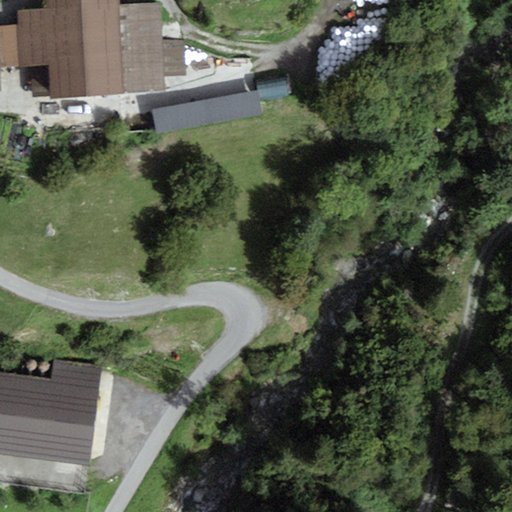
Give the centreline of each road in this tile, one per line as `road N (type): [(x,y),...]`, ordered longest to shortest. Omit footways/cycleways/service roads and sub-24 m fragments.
road 1 (residential): [(113,511),(178,404),(240,335),(242,310),(214,292),(94,309),(0,278)]
road 2 (track): [(420,511),(479,274),(511,223)]
